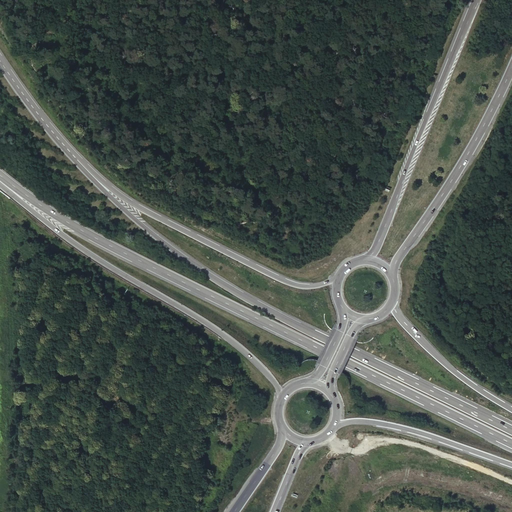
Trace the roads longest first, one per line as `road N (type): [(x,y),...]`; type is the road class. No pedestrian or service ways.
road 1 (trunk): [(0,175),(88,234),(511,443)]
road 2 (trunk): [(511,430),(217,279),(157,237),(75,161)]
road 3 (trunk): [(0,179),(86,251),(221,332),(281,397)]
road 4 (trunk): [(334,279),(306,285),(272,275),(147,212),(75,161)]
road 5 (trunk): [(475,0),(368,258)]
road 6 (trunk): [(389,271),(511,67)]
road 7 (track): [(332,509),(342,462),(366,434),(511,480)]
road 8 (trunk): [(334,425),(358,420),(412,430),(511,465)]
road 9 (trunk): [(511,409),(444,363),(390,305)]
road 10 (track): [(455,297),(440,334),(511,391)]
road 11 (trunk): [(75,161),(0,66)]
